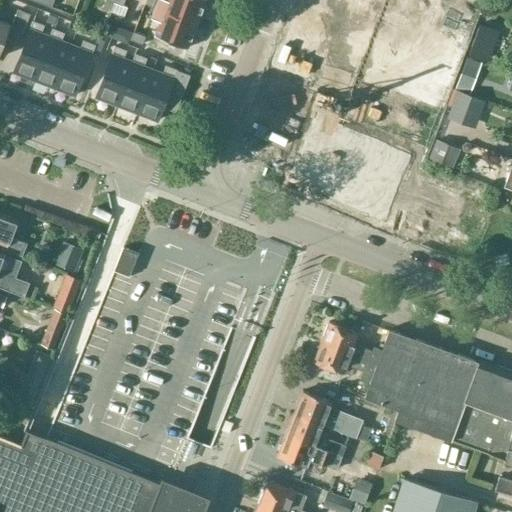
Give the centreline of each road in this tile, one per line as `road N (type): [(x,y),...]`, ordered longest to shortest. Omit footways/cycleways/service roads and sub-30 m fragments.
road 1 (residential): [(213,511),(319,237)]
road 2 (residential): [(199,191),(0,116)]
road 3 (residential): [(511,309),(319,237)]
road 4 (residential): [(199,191),(271,0)]
road 5 (residential): [(319,237),(199,191)]
